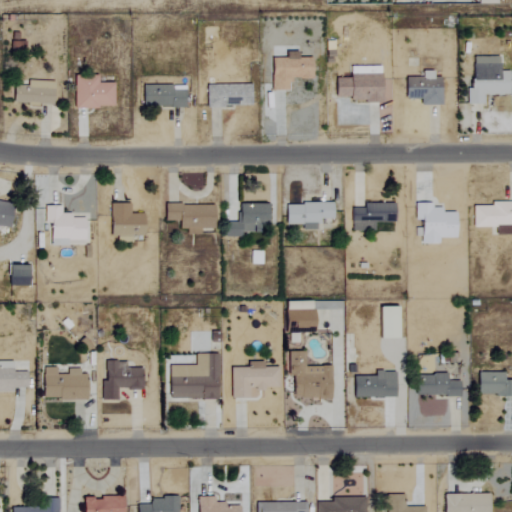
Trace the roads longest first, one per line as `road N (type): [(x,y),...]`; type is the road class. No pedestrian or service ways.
road 1 (residential): [(511,446),(0,447)]
road 2 (residential): [(511,153),(0,153)]
